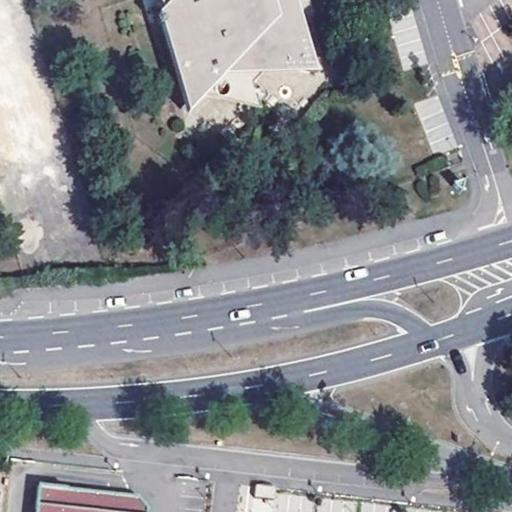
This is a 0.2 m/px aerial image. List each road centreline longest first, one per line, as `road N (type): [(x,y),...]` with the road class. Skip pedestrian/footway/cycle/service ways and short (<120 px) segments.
road 1 (secondary): [(297,297),(0,350)]
road 2 (tertiary): [(257,386),(511,473)]
road 3 (secondary): [(0,404),(145,401),(257,386)]
road 4 (secondary): [(511,243),(297,297)]
road 5 (secondary): [(257,386),(444,337)]
road 6 (secondary): [(444,337),(382,309),(297,297)]
